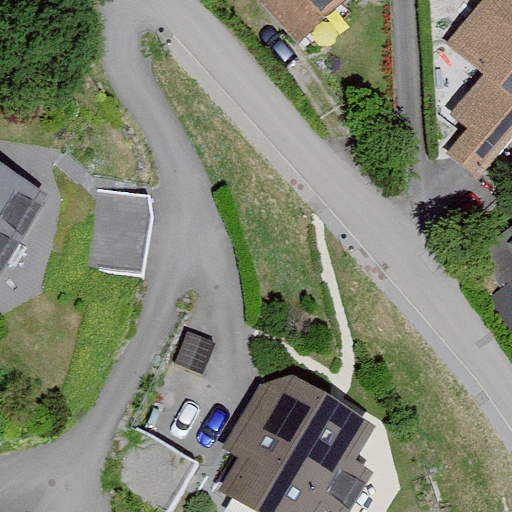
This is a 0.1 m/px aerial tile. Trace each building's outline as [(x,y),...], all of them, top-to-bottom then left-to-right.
[(265,0),(312,49),(362,0),(265,0)] [(467,128),(446,152),(479,180),(498,156),(511,140),(511,0),(483,0),(446,44),(485,77),(453,116),(467,128)] [(0,276),(47,205),(0,174),(0,276)] [(93,265),(146,271),(154,204),(101,198),(93,265)] [(294,406),(273,392),(229,459),(247,470),(225,503),(238,511),(372,511),(388,488),(371,476),(392,444),(306,387),(294,406)]
